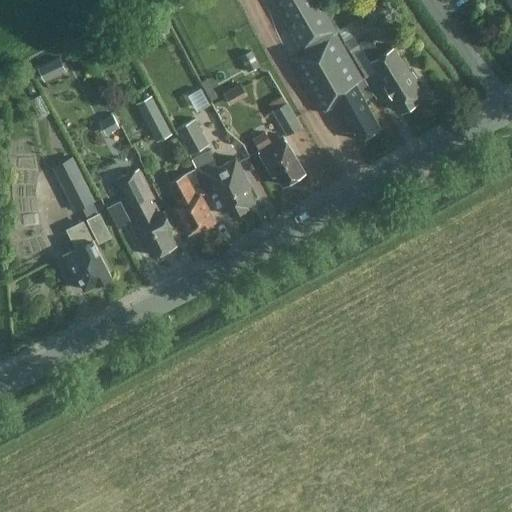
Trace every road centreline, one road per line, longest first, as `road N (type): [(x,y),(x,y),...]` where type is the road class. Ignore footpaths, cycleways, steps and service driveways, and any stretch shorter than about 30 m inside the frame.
road 1 (secondary): [(0,384),(510,111)]
road 2 (residential): [(510,111),(423,0)]
